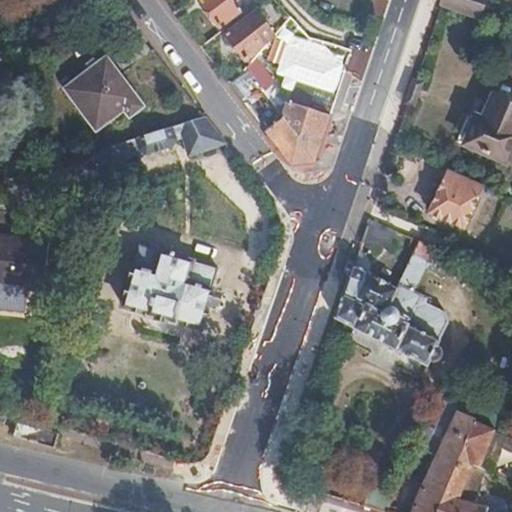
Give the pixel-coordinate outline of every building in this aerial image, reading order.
[(200,0),(199,1),(218,27),(239,12),(232,4),(237,0),(200,0)] [(445,0),(444,4),(477,20),(487,0),(445,0)] [(247,66),(273,37),(262,21),(252,28),(247,20),(225,36),(247,66)] [(144,107),(106,56),(65,89),(96,131),(122,110),(129,118),(144,107)] [(0,73),(0,108),(3,107),(0,100),(0,98),(11,92),(0,73)] [(314,163),(335,101),(293,86),(281,119),(276,122),(248,92),(254,87),(244,73),(229,84),(237,95),(290,166),(314,163)] [(476,120),(464,146),(505,165),(511,148),(511,106),(495,99),(484,123),(476,120)] [(223,144),(219,138),(203,118),(137,139),(130,142),(132,150),(137,149),(139,158),(169,148),(173,141),(180,139),(187,156),(223,144)] [(86,170),(133,155),(132,150),(130,142),(82,157),(86,170)] [(484,187),(450,171),(431,214),(465,229),(484,187)] [(396,232),(370,220),(362,244),(376,243),(387,248),(396,232)] [(47,292),(52,242),(0,236),(0,308),(26,311),(28,290),(47,292)] [(442,252),(420,243),(398,290),(386,315),(371,307),(359,330),(429,365),(433,357),(435,357),(438,357),(439,356),(441,354),(442,351),(441,349),(438,347),(442,338),(441,337),(449,320),(446,312),(427,303),(426,294),(409,286),(412,280),(417,283),(425,268),(433,272),(442,252)] [(204,331),(223,271),(144,247),(125,307),(152,315),(151,319),(178,327),(179,323),(204,331)] [(370,274),(354,266),(337,319),(356,329),(359,330),(371,307),(386,315),(398,290),(369,276),(370,274)] [(478,417),(437,400),(416,445),(435,453),(444,431),(448,432),(456,415),(475,423),(478,417)] [(412,511),(486,511),(487,511),(458,502),(472,464),(480,467),(494,431),(475,423),(456,415),(448,432),(444,431),(435,453),(427,471),(430,471),(412,511)] [(57,434),(18,420),(14,433),(53,446),(57,434)] [(363,508),(378,511),(386,511),(393,499),(370,492),(363,508)]
